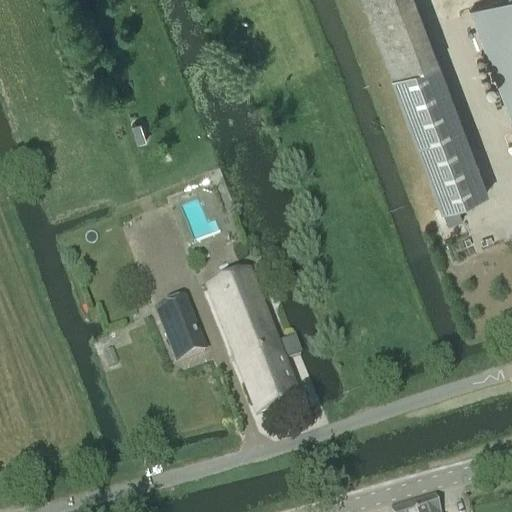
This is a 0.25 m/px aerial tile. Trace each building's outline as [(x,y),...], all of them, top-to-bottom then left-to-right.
[(360,0),(390,78),(437,60),(413,0),(360,0)] [(511,0),(497,0),(469,11),(511,125),(511,0)] [(437,60),(390,78),(441,210),(486,193),(465,136),(437,60)] [(455,208),(442,213),(447,227),(461,222),(455,208)] [(205,292),(253,417),(295,401),(281,364),(298,357),(291,340),(274,347),(247,276),(205,292)] [(176,364),(202,354),(182,301),(156,311),(176,364)] [(436,511),(432,500),(412,507),(413,511),(436,511)]
